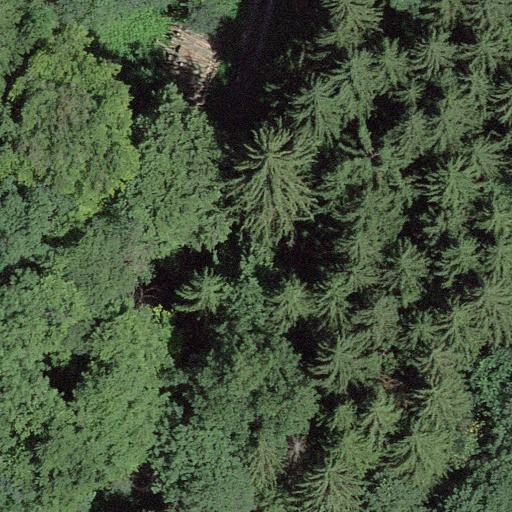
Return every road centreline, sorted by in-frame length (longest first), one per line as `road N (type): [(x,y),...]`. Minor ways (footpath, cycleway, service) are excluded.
road 1 (track): [(179,511),(161,497),(143,366),(275,0)]
road 2 (track): [(430,511),(511,422)]
